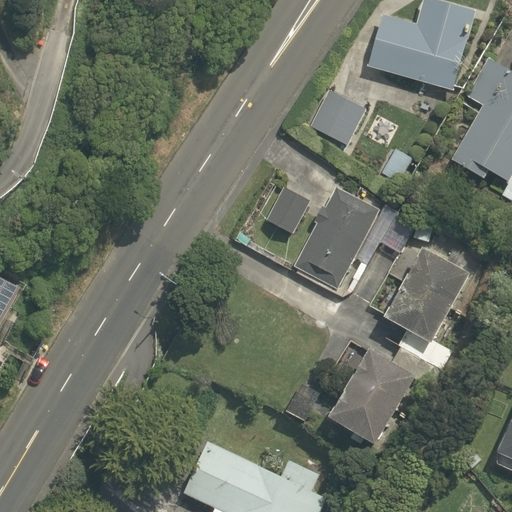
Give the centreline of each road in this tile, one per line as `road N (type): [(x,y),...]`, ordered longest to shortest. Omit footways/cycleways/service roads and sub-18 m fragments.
road 1 (secondary): [(0,509),(321,0)]
road 2 (residential): [(66,0),(35,116),(0,182)]
